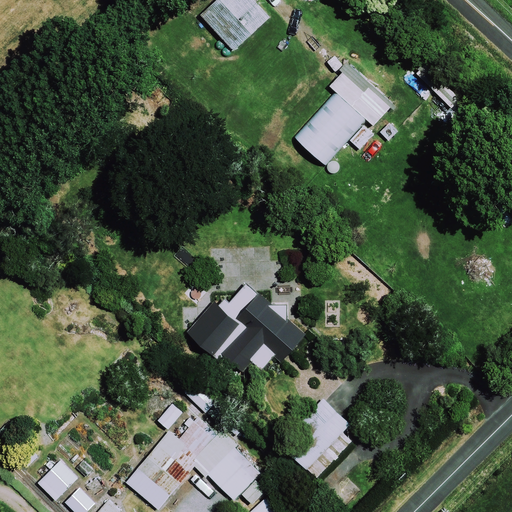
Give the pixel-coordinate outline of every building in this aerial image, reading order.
[(272,17),(255,0),(219,0),(202,17),(235,52),(272,17)] [(447,102),(424,83),(408,101),(431,121),(447,102)] [(366,120),(337,94),(296,138),(325,164),(366,120)] [(391,120),(379,131),(390,143),(402,131),(391,120)] [(366,123),(350,141),(360,150),(376,132),(366,123)] [(359,171),(345,185),(376,215),(390,200),(359,171)] [(240,373),(242,375),(255,361),(263,368),(275,354),(282,360),(306,333),(293,321),(293,302),(273,304),(260,292),(248,282),(232,299),(228,295),(220,304),(215,300),(187,332),(214,356),(220,361),(223,358),(237,370),(240,373)] [(216,400),(196,380),(185,392),(205,412),(216,400)] [(351,424),(324,399),(302,423),(312,432),(291,455),(317,478),(352,440),(343,432),(351,424)] [(221,437),(198,419),(180,440),(170,432),(127,482),(159,510),(221,437)] [(256,478),(264,469),(239,444),(209,475),(234,500),(241,493),(256,478)] [(256,478),(241,493),(253,504),(268,489),(256,478)] [(121,511),(111,501),(100,511),(121,511)]
